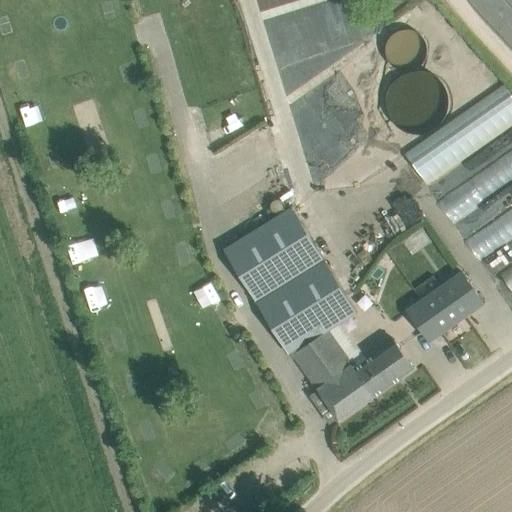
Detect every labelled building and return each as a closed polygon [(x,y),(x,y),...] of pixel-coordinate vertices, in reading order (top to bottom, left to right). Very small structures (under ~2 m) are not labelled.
[(115,10),(117,20),(128,18),(123,0),(102,0),(106,12),(115,10)] [(511,0),(474,0),(511,41),(511,0)] [(0,15),(0,37),(14,34),(9,13),(0,15)] [(441,81),(460,67),(433,30),(401,53),(419,78),(432,69),(441,81)] [(137,56),(118,63),(124,78),(143,71),(137,56)] [(25,57),(4,64),(10,83),(31,76),(25,57)] [(511,87),(510,84),(404,149),(424,182),(511,128),(511,87)] [(26,125),(46,120),(42,104),(22,109),(26,125)] [(474,176),(445,189),(454,198),(459,210),(478,201),(484,214),(504,205),(508,201),(505,193),(495,197),(491,193),(483,201),(475,194),(480,190),(498,182),(511,196),(511,192),(506,180),(511,177),(511,127),(490,137),(497,153),(474,176)] [(59,146),(39,150),(43,169),(63,165),(59,146)] [(59,218),(79,212),(73,193),(53,199),(59,218)] [(323,333),(358,311),(291,205),(223,248),(290,354),(293,352),(340,420),(415,367),(395,340),(358,366),(354,361),(351,363),(352,365),(348,368),(323,333)] [(87,235),(68,243),(76,263),(95,255),(87,235)] [(197,240),(180,243),(184,261),(201,257),(197,240)] [(462,272),(408,310),(430,341),(484,303),(462,272)] [(194,291),(201,306),(219,298),(212,283),(194,291)] [(230,348),(237,368),(255,361),(248,341),(230,348)] [(159,485),(180,464),(168,452),(146,473),(159,485)] [(188,472),(199,487),(218,473),(207,459),(188,472)]
